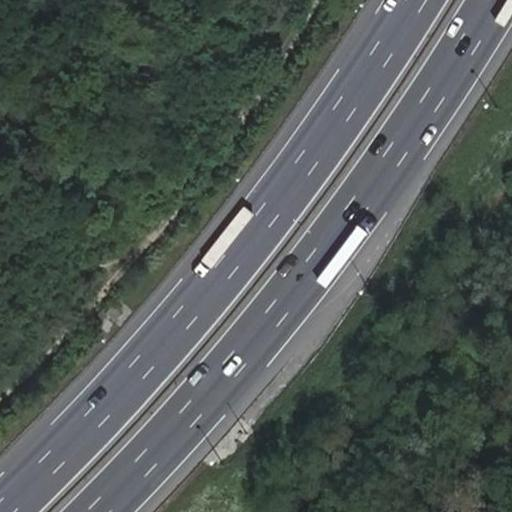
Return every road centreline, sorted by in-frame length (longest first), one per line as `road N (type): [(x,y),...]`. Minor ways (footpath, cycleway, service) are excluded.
road 1 (trunk): [(417,0),(322,141),(169,338),(4,511)]
road 2 (trunk): [(95,511),(228,373),(414,129),(496,0)]
